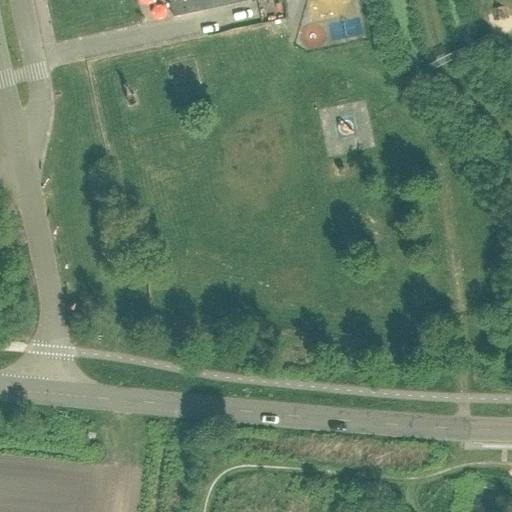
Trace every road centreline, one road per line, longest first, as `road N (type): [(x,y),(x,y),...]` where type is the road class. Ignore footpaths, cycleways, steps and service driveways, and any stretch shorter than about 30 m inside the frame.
road 1 (tertiary): [(511,427),(47,393)]
road 2 (unclassified): [(47,393),(53,318),(0,66)]
